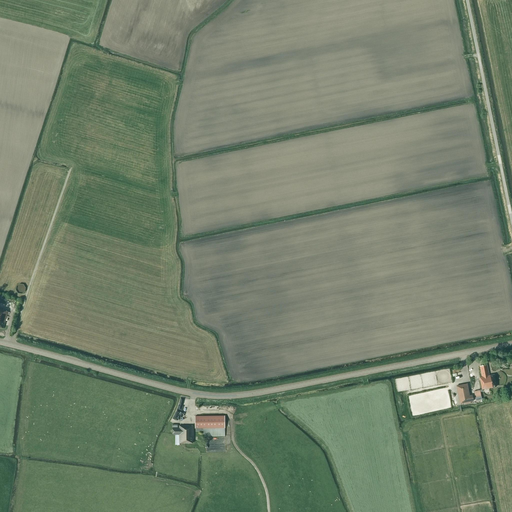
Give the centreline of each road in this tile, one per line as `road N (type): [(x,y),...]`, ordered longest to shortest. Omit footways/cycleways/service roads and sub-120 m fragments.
road 1 (tertiary): [(511,344),(213,396),(0,341)]
road 2 (unclassified): [(511,222),(467,0)]
